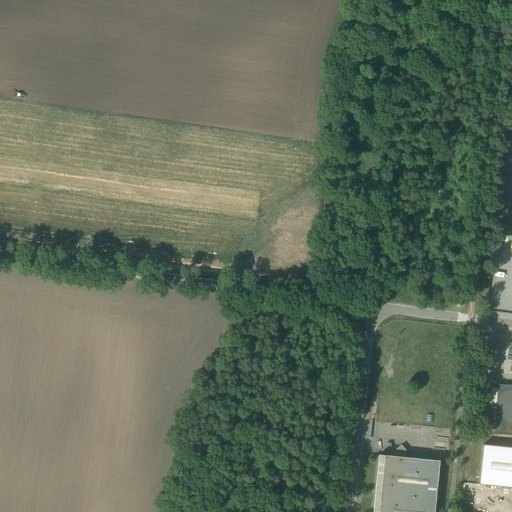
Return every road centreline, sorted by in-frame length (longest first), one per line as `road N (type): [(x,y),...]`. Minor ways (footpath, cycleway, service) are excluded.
road 1 (unclassified): [(0,254),(368,308)]
road 2 (unclassified): [(368,308),(348,511)]
road 3 (unclassified): [(368,308),(511,325)]
